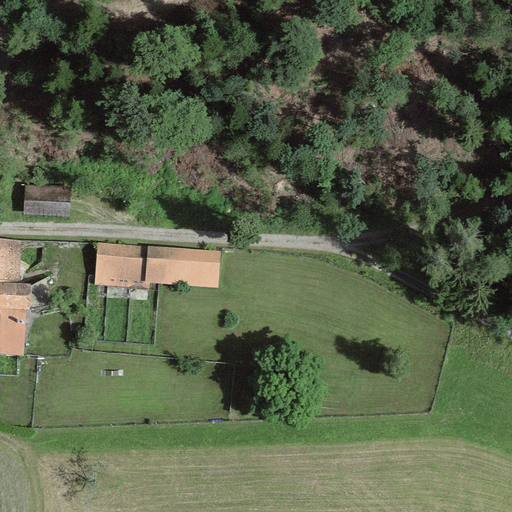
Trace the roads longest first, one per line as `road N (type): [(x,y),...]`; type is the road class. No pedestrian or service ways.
road 1 (track): [(511,335),(300,247),(0,228)]
road 2 (track): [(300,247),(511,205)]
